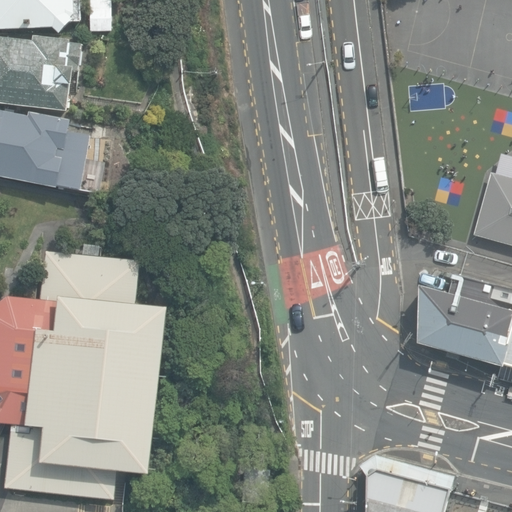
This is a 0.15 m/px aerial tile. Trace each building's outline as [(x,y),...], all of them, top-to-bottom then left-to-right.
[(0,0),(0,28),(58,27),(65,32),(80,18),(79,0),(0,0)] [(77,42),(77,38),(38,34),(37,39),(0,34),(0,101),(73,111),(76,83),(78,84),(80,69),(84,69),(87,43),(77,42)] [(78,119),(34,110),(33,114),(0,107),(0,174),(61,186),(62,183),(86,188),(97,135),(83,132),(76,126),(78,119)] [(511,154),(493,149),(470,229),(511,241),(511,154)] [(153,256),(53,249),(48,300),(8,298),(0,307),(0,420),(3,424),(18,424),(14,488),(128,501),(129,472),(166,475),(181,305),(146,301),(153,256)] [(511,368),(511,292),(451,275),(442,294),(416,288),(414,342),(511,368)] [(447,511),(458,487),(385,467),(372,476),(370,511),(447,511)]
